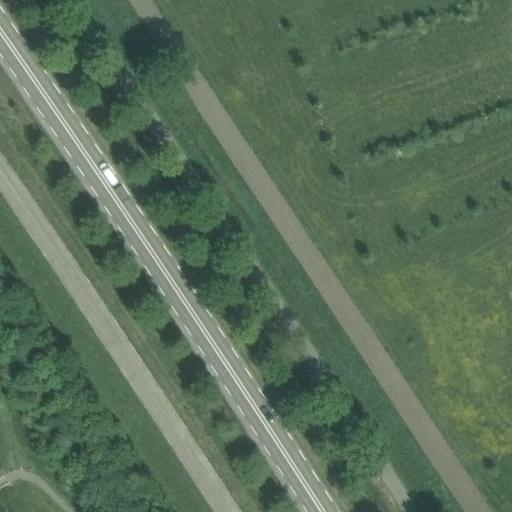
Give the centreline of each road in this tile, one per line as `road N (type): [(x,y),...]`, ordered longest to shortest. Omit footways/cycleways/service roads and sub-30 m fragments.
road 1 (unclassified): [(417,511),(74,0)]
road 2 (primary): [(325,511),(0,29)]
